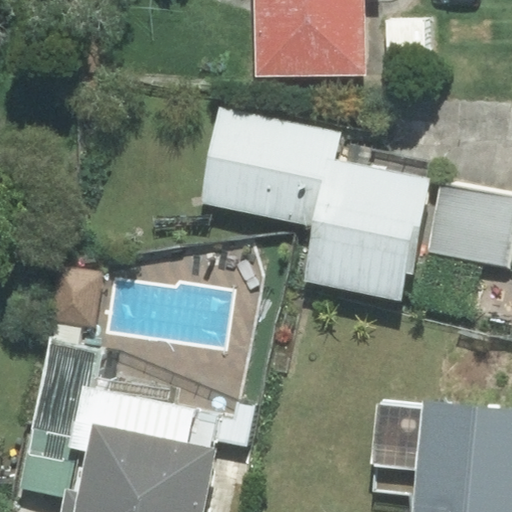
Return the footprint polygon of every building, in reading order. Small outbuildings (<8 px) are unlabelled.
[(364,74),(363,0),(256,0),(257,75),(364,74)] [(316,225),(329,161),(335,131),(219,108),(200,202),(316,225)] [(425,203),(430,178),(425,177),(428,160),(348,145),(344,164),(329,161),(316,225),(305,280),(399,298),(405,271),(412,272),(417,249),(425,203)] [(425,203),(417,249),(507,265),(511,239),(511,198),(440,186),(437,205),(425,203)] [(69,495),(65,511),(199,511),(213,441),(248,447),(255,412),(98,381),(104,350),(51,340),(22,485),(69,495)] [(414,495),(412,511),(511,511),(511,409),(425,403),(424,409),(380,405),(373,491),(414,495)]
